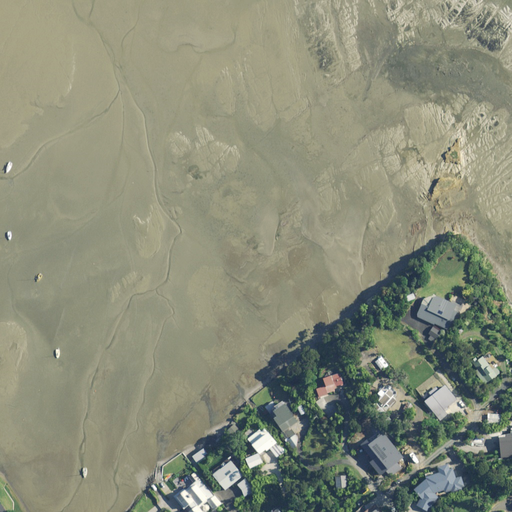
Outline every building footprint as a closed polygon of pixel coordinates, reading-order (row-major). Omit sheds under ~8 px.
[(460,307),(436,295),(430,307),(423,304),(418,316),(434,324),(435,323),(449,330),(457,313),(460,307)] [(429,332),(432,334),(428,339),(434,343),(438,337),(441,332),(433,326),(429,332)] [(491,360),(486,353),(474,363),(478,368),(475,371),(484,382),(486,381),(488,383),(501,372),(496,366),(493,368),(488,362),(491,360)] [(343,384),(340,373),(324,379),(327,386),(317,389),(319,396),(334,391),(335,392),(341,390),(340,386),(343,384)] [(448,414),(446,412),(450,409),(448,407),(457,400),(446,386),(439,391),(436,387),(430,392),(433,396),(426,402),(440,420),(448,414)] [(396,397),(389,388),(377,399),(385,407),(396,397)] [(328,407),(321,398),(316,402),(329,418),(338,411),(332,403),(328,407)] [(293,448),(297,446),(298,439),(295,433),(290,426),(297,421),(286,404),(274,411),(278,417),(275,418),(282,430),(281,430),(280,432),(286,442),(288,441),(293,448)] [(502,414),(489,414),(489,422),(501,423),(502,414)] [(244,432),(234,421),(225,429),(235,440),(244,432)] [(277,443),(264,426),(249,439),(261,454),(267,449),(268,450),(277,443)] [(392,445),(380,429),(367,440),(382,459),(391,452),(388,449),(392,445)] [(511,434),(500,435),(502,457),(511,456),(511,434)] [(284,452),(279,445),(272,450),(277,457),(284,452)] [(209,452),(206,447),(193,456),(198,464),(207,458),(205,455),(209,452)] [(263,462),(258,453),(246,459),(251,468),(263,462)] [(380,466),(371,455),(365,460),(374,471),(380,466)] [(243,475),(231,461),(214,475),(226,490),(243,475)] [(438,468),(440,472),(427,477),(414,489),(422,498),(417,504),(428,511),(429,511),(440,497),(436,494),(446,490),(447,492),(452,490),(454,493),(464,489),(462,485),(465,484),(461,475),(457,477),(453,467),(450,468),(449,463),(438,468)] [(348,487),(348,476),(337,476),(337,487),(348,487)] [(254,492),(247,478),(238,483),(246,497),(254,492)] [(185,487),(174,496),(187,511),(186,511),(205,511),(201,507),(207,502),(214,510),(221,504),(200,479),(187,489),(185,487)]
